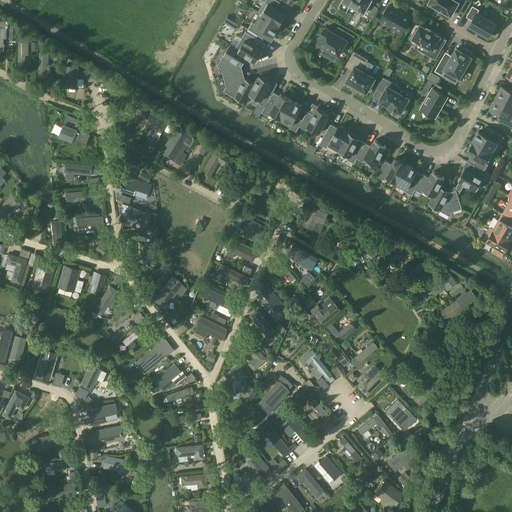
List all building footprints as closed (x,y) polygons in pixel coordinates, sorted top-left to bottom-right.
[(265,0),(264,2),(258,12),(261,13),(280,25),(286,14),(276,8),(280,1),(277,0),(265,0)] [(346,12),(351,5),(365,13),(368,6),(370,0),(341,0),(338,7),(346,12)] [(454,0),(430,0),(429,2),(451,15),(455,8),(461,11),(467,0),(459,0),(458,2),(454,0)] [(388,5),(380,20),(402,33),(411,18),(388,5)] [(374,6),(369,15),(372,17),(378,8),(374,6)] [(473,6),(466,17),(472,20),(469,26),(489,37),(496,24),(477,13),(479,10),(473,6)] [(280,25),(261,13),(255,23),(252,22),(248,29),(263,38),(267,31),(273,35),(280,25)] [(374,16),(369,23),(374,26),(379,18),(374,16)] [(233,20),(230,26),(236,30),(239,24),(233,20)] [(415,29),(409,39),(417,43),(418,41),(428,47),(424,53),(435,60),(442,48),(436,45),(441,36),(435,32),(435,31),(427,27),(426,28),(420,24),(416,30),(415,29)] [(342,28),(339,34),(326,27),(321,36),(322,36),(318,43),(338,55),(345,43),(349,45),(355,36),(342,28)] [(236,34),(230,45),(256,61),(263,50),(267,44),(257,38),(246,31),(241,38),(236,34)] [(24,54),(27,54),(28,35),(18,35),(17,65),(24,65),(24,54)] [(221,68),(224,77),(243,72),(242,66),(248,56),(256,61),(230,45),(217,65),(221,68)] [(460,78),(471,57),(456,48),(449,61),(442,57),(435,71),(442,75),(445,69),(460,78)] [(367,92),(375,78),(362,70),(368,59),(354,51),(345,66),(352,70),(346,80),(367,92)] [(48,53),(39,52),(38,75),(46,76),(46,64),(48,64),(48,53)] [(425,65),(422,70),(427,73),(430,68),(425,65)] [(61,86),(76,87),(77,69),(77,67),(62,66),(61,86)] [(389,75),(392,69),(388,67),(384,72),(389,75)] [(243,72),(224,77),(226,86),(224,91),(245,103),(260,75),(255,84),(245,78),(243,72)] [(427,78),(436,83),(439,77),(431,72),(427,78)] [(271,81),(260,75),(245,103),(250,94),(260,100),(258,103),(265,106),(262,112),(272,95),(265,92),(271,81)] [(408,98),(397,91),(400,86),(384,77),(377,89),(384,93),(380,100),(389,105),(389,106),(393,109),(393,108),(402,113),(407,104),(405,103),(408,98)] [(426,79),(423,86),(429,89),(432,83),(426,79)] [(511,91),(502,86),(496,97),(511,105),(511,91)] [(432,88),(420,108),(435,117),(447,96),(432,88)] [(272,95),(262,112),(269,116),(271,113),(281,118),(291,100),(281,94),(280,95),(273,92),(272,95)] [(511,118),(510,117),(511,112),(511,105),(496,97),(491,108),(502,114),(499,120),(511,126),(511,118)] [(302,106),(291,100),(281,118),(291,124),(290,127),(296,131),(308,111),(307,110),(302,119),(297,116),(302,106)] [(314,114),(308,111),(296,131),(297,131),(300,126),(306,130),(308,127),(319,132),(329,114),(318,107),(314,114)] [(64,124),(63,124),(67,126),(64,134),(72,137),(71,139),(85,144),(89,134),(85,132),(86,128),(77,125),(80,119),(67,114),(64,124)] [(155,114),(154,114),(143,133),(144,133),(144,132),(152,137),(156,130),(162,133),(169,121),(163,117),(162,119),(154,115),(155,114)] [(328,129),(319,144),(327,148),(328,145),(338,151),(349,132),(338,126),(337,127),(331,123),(329,126),(328,129)] [(161,152),(173,159),(183,142),(192,148),(197,140),(176,128),(161,152)] [(479,130),(473,141),(491,152),(497,142),(500,144),(504,136),(489,128),(485,134),(479,130)] [(349,132),(338,151),(349,156),(347,159),(354,163),(365,143),(359,139),(360,138),(349,132)] [(365,143),(354,163),(357,158),(364,162),(365,159),(376,164),(383,152),(388,155),(391,151),(385,148),(386,146),(375,139),(371,146),(365,143)] [(473,141),(466,152),(472,155),(468,160),(468,161),(473,164),(474,165),(474,166),(490,175),(490,174),(484,170),(488,164),(485,162),(491,152),(473,141)] [(139,158),(119,147),(116,154),(136,164),(139,158)] [(234,159),(215,149),(202,172),(209,176),(218,160),(229,167),(234,159)] [(82,152),(80,158),(92,161),(94,156),(82,152)] [(238,155),(234,160),(240,163),(243,157),(238,155)] [(392,164),(386,160),(377,176),(385,180),(386,176),(397,182),(407,163),(396,157),(392,164)] [(91,165),(65,163),(64,172),(90,174),(91,165)] [(407,163),(397,182),(407,188),(405,191),(411,195),(420,179),(422,175),(416,172),(418,169),(407,163)] [(231,187),(237,190),(246,172),(245,171),(247,168),(242,166),(231,187)] [(486,181),(490,175),(474,166),(471,171),(465,167),(458,179),(477,189),(483,179),(486,181)] [(142,171),(138,176),(147,182),(151,176),(142,171)] [(429,204),(430,204),(440,186),(445,177),(433,171),(430,177),(423,174),(420,179),(411,195),(412,195),(415,189),(422,193),(424,190),(433,195),(429,204)] [(253,172),(250,179),(255,181),(259,175),(253,172)] [(147,194),(150,185),(124,175),(118,190),(133,196),(136,189),(147,194)] [(264,177),(255,199),(261,201),(270,180),(264,177)] [(492,185),(487,193),(492,196),(497,188),(492,185)] [(450,191),(440,186),(430,204),(450,216),(453,211),(462,208),(456,189),(450,191)] [(96,190),(65,192),(65,198),(66,198),(66,201),(73,200),(73,198),(97,195),(96,190)] [(131,197),(121,194),(119,200),(129,203),(131,197)] [(20,203),(11,195),(0,205),(0,217),(3,220),(20,203)] [(511,197),(502,213),(511,218),(511,197),(508,195),(511,197)] [(314,199),(301,224),(312,230),(316,221),(322,224),(327,213),(324,212),(327,205),(314,199)] [(144,212),(122,203),(119,211),(125,214),(124,217),(140,223),(144,212)] [(493,229),(490,227),(510,239),(511,236),(511,225),(510,225),(511,222),(511,218),(502,213),(493,229)] [(102,216),(76,218),(76,224),(77,224),(78,231),(94,230),(94,235),(103,234),(102,216)] [(257,242),(265,227),(248,217),(244,224),(255,230),(250,238),(257,242)] [(354,219),(327,240),(332,246),(339,240),(341,241),(343,241),(344,240),(345,238),(344,237),(352,230),(359,238),(365,233),(354,219)] [(53,244),(62,243),(60,220),(51,221),(53,244)] [(492,251),(503,257),(509,246),(507,245),(510,239),(490,227),(483,238),(495,245),(492,251)] [(373,233),(351,252),(357,259),(364,253),(370,261),(388,246),(381,237),(378,239),(373,233)] [(388,233),(384,236),(390,244),(388,246),(391,250),(398,244),(388,233)] [(99,243),(94,250),(102,256),(109,245),(102,241),(100,244),(99,243)] [(252,260),(256,253),(230,241),(226,249),(252,260)] [(383,269),(396,258),(400,262),(410,253),(403,244),(378,264),(383,269)] [(289,250),(292,252),(292,253),(314,265),(318,259),(296,246),(295,247),(292,245),(289,250)] [(133,249),(126,247),(124,253),(131,255),(129,260),(133,262),(132,265),(138,266),(139,263),(145,265),(149,254),(133,248),(133,249)] [(27,259),(8,254),(5,262),(15,265),(11,280),(20,283),(27,259)] [(413,256),(408,260),(412,264),(417,260),(413,256)] [(34,280),(32,287),(47,291),(49,285),(48,285),(56,262),(41,257),(34,280)] [(278,258),(273,261),(290,281),(295,278),(278,258)] [(242,284),(246,277),(221,264),(217,271),(242,284)] [(417,264),(399,279),(403,284),(421,269),(417,264)] [(80,269),(64,265),(57,287),(73,291),(80,269)] [(245,265),(242,270),(249,274),(251,269),(245,265)] [(92,284),(90,292),(99,294),(101,286),(103,287),(107,275),(94,271),(90,283),(92,284)] [(447,271),(421,294),(426,300),(443,285),(447,290),(456,282),(447,271)] [(308,272),(301,279),(307,284),(313,277),(308,272)] [(171,276),(152,299),(164,309),(183,285),(171,276)] [(459,283),(449,292),(453,296),(463,288),(463,289),(468,284),(464,280),(459,284),(459,283)] [(94,309),(101,314),(117,290),(110,286),(94,309)] [(261,291),(256,296),(266,307),(271,303),(277,309),(284,303),(269,286),(268,287),(262,293),(261,291)] [(214,309),(227,315),(231,308),(229,308),(233,299),(208,287),(203,295),(217,302),(214,309)] [(231,287),(228,293),(234,295),(237,290),(231,287)] [(458,297),(441,311),(448,320),(465,306),(476,298),(468,289),(458,297)] [(125,294),(120,299),(124,305),(130,300),(125,294)] [(310,296),(303,301),(309,308),(315,303),(310,296)] [(317,304),(310,310),(322,324),(340,310),(334,303),(323,312),(317,304)] [(110,319),(116,325),(132,311),(127,305),(110,319)] [(170,310),(165,315),(169,321),(175,316),(170,310)] [(267,335),(273,330),(256,310),(250,315),(267,335)] [(140,312),(133,318),(137,323),(144,318),(140,312)] [(226,329),(201,316),(196,327),(197,327),(195,331),(205,337),(207,332),(221,339),(226,329)] [(143,323),(122,340),(121,340),(126,345),(147,329),(143,323)] [(285,329),(280,323),(275,326),(281,333),(285,329)] [(334,326),(328,331),(338,342),(354,328),(350,323),(339,332),(334,326)] [(0,360),(3,361),(3,362),(4,362),(11,336),(1,334),(0,339),(0,360)] [(25,338),(15,336),(8,362),(18,365),(25,338)] [(165,339),(141,357),(150,368),(156,363),(152,358),(161,351),(165,356),(172,350),(168,344),(165,339)] [(249,339),(242,345),(253,358),(248,363),(253,370),(266,359),(249,339)] [(340,361),(344,366),(348,362),(344,358),(345,357),(330,339),(325,343),(340,361)] [(346,339),(339,345),(343,350),(350,344),(346,339)] [(352,358),(350,355),(347,357),(350,360),(350,361),(355,366),(376,347),(372,342),(352,358)] [(423,345),(419,349),(439,371),(443,367),(423,345)] [(312,349),(302,357),(308,364),(312,361),(325,378),(326,377),(330,382),(334,379),(331,374),(317,357),(317,356),(312,349)] [(34,375),(47,379),(48,375),(50,376),(56,358),(48,356),(49,353),(42,350),(34,375)] [(208,351),(205,359),(213,362),(216,355),(208,351)] [(174,363),(154,379),(159,386),(170,378),(175,385),(186,375),(181,369),(180,370),(174,364),(175,363),(174,363)] [(238,364),(225,374),(243,397),(253,389),(245,379),(248,377),(238,364)] [(100,370),(90,365),(79,386),(90,391),(100,370)] [(337,365),(330,370),(335,377),(342,372),(337,365)] [(363,380),(357,387),(366,396),(386,376),(380,370),(366,383),(363,380)] [(58,372),(55,371),(52,384),(61,386),(64,374),(63,374),(58,372)] [(191,372),(184,378),(188,382),(195,377),(191,372)] [(352,372),(347,376),(352,381),(357,377),(352,372)] [(407,383),(402,388),(409,395),(414,391),(417,394),(414,398),(419,404),(429,394),(408,373),(402,378),(407,383)] [(316,379),(323,389),(329,385),(321,375),(316,379)] [(278,381),(263,398),(273,408),(289,391),(288,390),(292,385),(283,377),(279,382),(278,381)] [(303,383),(307,390),(313,386),(310,379),(303,383)] [(191,387),(166,395),(168,401),(193,392),(191,387)] [(15,390),(3,412),(11,416),(16,406),(22,410),(29,397),(15,390)] [(88,395),(83,401),(88,405),(93,400),(88,395)] [(325,420),(327,423),(332,419),(330,415),(314,397),(309,401),(325,420)] [(40,398),(20,423),(31,431),(51,407),(40,398)] [(415,417),(398,399),(386,410),(404,428),(415,417)] [(114,403),(88,408),(90,417),(88,417),(89,424),(104,421),(103,414),(115,412),(114,403)] [(309,433),(310,433),(290,410),(290,411),(284,417),(292,427),(287,431),(298,444),(304,440),(302,438),(309,433)] [(200,413),(171,417),(172,423),(201,419),(200,413)] [(387,436),(392,433),(385,423),(377,414),(357,429),(361,434),(376,422),(387,436)] [(120,425),(86,432),(88,440),(99,438),(100,443),(123,438),(120,425)] [(272,429),(266,434),(272,442),(284,456),(290,450),(272,429)] [(67,431),(41,437),(44,449),(64,444),(70,442),(67,431)] [(406,431),(403,436),(410,441),(413,435),(406,431)] [(344,437),(339,441),(356,460),(360,457),(344,437)] [(391,466),(395,471),(416,454),(412,449),(408,443),(386,461),(391,466)] [(203,444),(175,447),(176,456),(194,454),(195,459),(204,458),(203,444)] [(71,446),(58,448),(60,458),(73,455),(71,446)] [(378,448),(371,454),(375,459),(382,453),(378,448)] [(257,454),(248,462),(262,479),(271,471),(257,454)] [(103,467),(129,473),(132,461),(105,455),(103,467)] [(320,462),(314,466),(324,477),(329,473),(335,480),(341,475),(342,476),(342,475),(328,457),(321,463),(320,462)] [(283,459),(274,466),(277,471),(287,463),(283,459)] [(68,461),(66,462),(65,462),(65,461),(45,463),(46,470),(66,468),(66,467),(69,467),(68,461)] [(305,468),(295,476),(301,483),(304,480),(317,496),(323,490),(305,468)] [(205,473),(181,476),(181,484),(197,483),(197,487),(206,486),(205,473)] [(349,480),(345,476),(341,479),(345,484),(349,480)] [(384,480),(375,494),(393,507),(403,493),(384,480)] [(74,483),(53,485),(54,497),(75,495),(74,483)] [(272,497),(278,505),(287,498),(293,505),(289,508),(291,511),(296,511),(303,508),(285,486),(272,497)] [(133,511),(115,494),(106,504),(114,511),(133,511)] [(208,500),(190,501),(190,511),(208,511),(209,511),(215,511),(214,500),(208,501),(208,500)]
